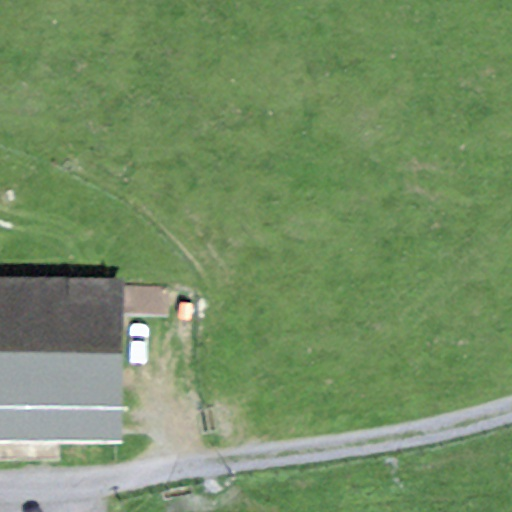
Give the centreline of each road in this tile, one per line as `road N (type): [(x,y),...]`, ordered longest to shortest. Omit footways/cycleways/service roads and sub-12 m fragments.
road 1 (track): [(511,408),(380,442),(175,471)]
road 2 (unclassified): [(175,471),(0,483)]
